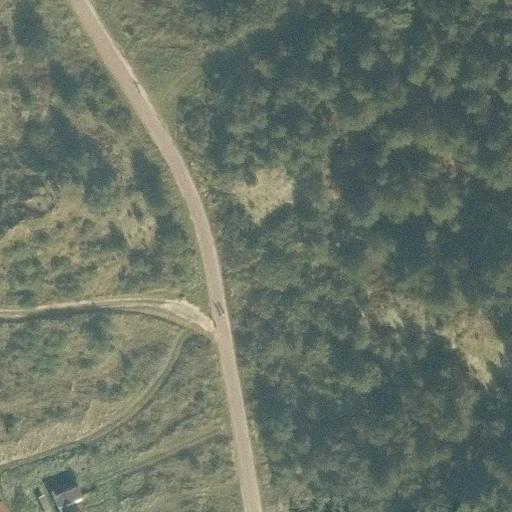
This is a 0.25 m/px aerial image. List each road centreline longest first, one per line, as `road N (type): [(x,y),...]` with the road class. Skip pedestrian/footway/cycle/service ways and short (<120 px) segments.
road 1 (unclassified): [(253,511),(197,213),(76,0)]
road 2 (track): [(217,306),(0,314)]
road 3 (track): [(142,108),(305,0)]
